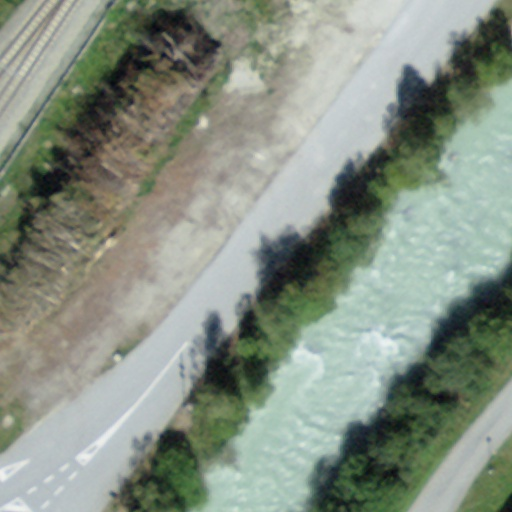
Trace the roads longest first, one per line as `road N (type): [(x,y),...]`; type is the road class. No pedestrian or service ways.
road 1 (unclassified): [(452,0),(154,375),(31,511)]
road 2 (residential): [(511,403),(428,511)]
